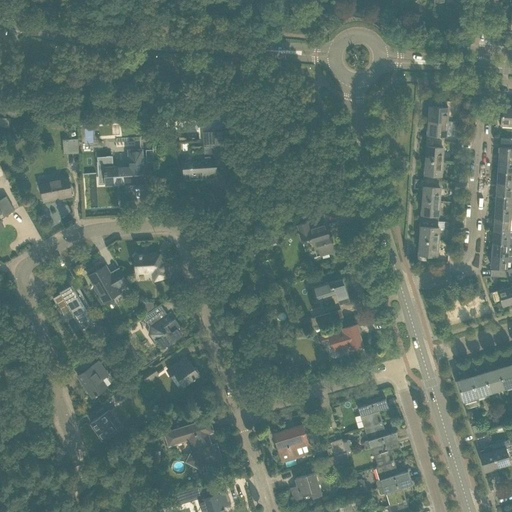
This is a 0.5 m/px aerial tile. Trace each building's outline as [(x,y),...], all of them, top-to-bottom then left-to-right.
[(447,107),(447,101),(430,99),(429,119),(447,121),(448,107),(447,107)] [(511,124),(511,105),(503,105),(501,124),(511,124)] [(212,113),(212,127),(226,126),(225,112),(212,113)] [(10,118),(0,117),(0,126),(10,127),(10,118)] [(429,119),(427,140),(443,141),(444,135),(446,135),(447,121),(429,119)] [(204,160),(182,162),(183,177),(206,175),(206,173),(211,173),(217,173),(214,131),(202,131),(204,157),(204,156),(204,160)] [(78,152),(77,138),(64,139),(65,153),(78,152)] [(443,141),(427,140),(425,160),(442,161),(443,141)] [(511,147),(510,147),(500,146),(499,158),(511,159),(511,147)] [(153,149),(146,149),(146,161),(154,161),(153,149)] [(104,173),(105,173),(106,183),(131,181),(131,187),(143,186),(141,150),(129,150),(130,166),(113,167),(113,155),(97,156),(98,173),(98,170),(105,169),(105,171),(104,171),(104,173)] [(511,159),(499,158),(498,170),(511,171),(511,159)] [(442,161),(425,160),(424,180),(440,181),(442,161)] [(511,171),(498,170),(497,183),(511,183),(511,171)] [(71,195),(69,185),(68,178),(40,183),(44,200),(71,195)] [(440,181),(424,180),(422,200),(439,201),(440,181)] [(511,183),(497,183),(496,195),(511,196),(511,190),(511,189),(511,183)] [(496,195),(495,207),(510,208),(511,207),(511,195),(511,196),(496,195)] [(0,218),(14,210),(9,201),(6,196),(0,199),(0,229),(4,227),(0,220),(0,218)] [(439,201),(422,200),(421,219),(437,221),(439,201)] [(495,207),(494,218),(511,219),(511,208),(510,209),(510,208),(495,207)] [(511,219),(494,218),(494,230),(509,231),(511,231),(511,219)] [(421,219),(419,240),(438,241),(439,227),(437,227),(437,221),(421,219)] [(308,221),(299,224),(297,225),(302,241),(311,238),(317,256),(322,255),(323,257),(329,255),(328,253),(334,251),(331,241),(333,240),(332,235),(330,236),(325,222),(310,227),(308,221)] [(494,230),(493,242),(508,243),(511,243),(511,231),(509,231),(494,230)] [(267,238),(260,240),(261,243),(263,247),(269,245),(267,238)] [(438,241),(419,240),(418,260),(417,260),(436,262),(438,241)] [(493,242),(492,254),(511,255),(511,247),(508,243),(493,242)] [(254,244),(251,247),(256,252),(259,249),(257,246),(254,244)] [(139,254),(139,255),(134,255),(135,273),(152,272),(155,280),(167,276),(162,257),(159,258),(158,256),(157,254),(142,255),(142,254),(139,254)] [(511,255),(492,254),(491,267),(506,268),(506,263),(511,263),(511,255)] [(114,303),(111,297),(120,291),(118,288),(127,283),(120,271),(112,276),(105,265),(88,275),(94,286),(93,287),(97,294),(99,293),(103,301),(104,300),(108,307),(110,308),(112,308),(113,307),(114,305),(114,303)] [(321,276),(311,279),(313,286),(323,283),(321,276)] [(342,278),(333,281),(313,287),(317,298),(336,292),(339,304),(349,301),(342,278)] [(81,328),(93,321),(94,320),(87,310),(91,308),(79,287),(75,289),(72,283),(60,291),(61,293),(53,297),(57,304),(58,306),(57,307),(61,314),(63,313),(64,314),(71,310),(81,328)] [(498,290),(492,292),(494,301),(501,299),(503,305),(510,303),(510,305),(511,304),(511,294),(510,287),(498,290)] [(158,305),(143,315),(150,325),(149,333),(154,340),(156,339),(163,348),(170,343),(169,342),(173,339),(174,340),(181,335),(177,328),(180,326),(175,318),(171,320),(167,314),(165,315),(158,305)] [(340,310),(310,319),(312,327),(342,317),(340,310)] [(99,323),(103,321),(98,313),(94,315),(99,323)] [(343,330),(328,334),(333,352),(349,347),(349,349),(363,345),(356,324),(342,328),(343,330)] [(278,328),(269,331),(271,338),(280,335),(278,328)] [(182,359),(174,365),(167,369),(171,375),(175,372),(183,384),(198,374),(189,361),(185,364),(182,359)] [(99,361),(86,370),(78,376),(92,396),(106,387),(100,379),(107,374),(99,361)] [(498,367),(505,390),(505,389),(504,387),(511,384),(511,364),(511,363),(511,364),(499,368),(498,367)] [(153,367),(141,375),(145,381),(157,373),(153,367)] [(485,371),(491,394),(492,394),(491,391),(501,387),(503,391),(505,390),(505,389),(505,390),(498,367),(498,368),(485,372),(485,371)] [(471,375),(478,399),(492,394),(491,394),(485,371),(484,371),(484,372),(471,376),(471,375)] [(458,379),(457,380),(466,408),(480,404),(478,399),(471,375),(470,375),(471,376),(458,380),(458,379)] [(125,387),(111,396),(115,402),(128,393),(125,387)] [(364,428),(382,422),(378,410),(388,407),(385,398),(358,407),(364,428)] [(97,418),(91,423),(102,439),(116,429),(110,420),(114,417),(109,410),(97,418)] [(492,419),(494,426),(501,424),(499,417),(492,419)] [(209,419),(180,428),(163,433),(166,444),(187,437),(191,452),(186,461),(197,467),(201,461),(209,458),(210,462),(221,459),(216,443),(211,445),(207,433),(213,432),(209,419)] [(159,424),(160,430),(169,427),(167,421),(159,424)] [(364,428),(368,440),(364,441),(364,443),(365,449),(370,447),(398,439),(396,431),(386,434),(382,422),(364,428)] [(309,446),(305,434),(302,424),(283,430),(285,437),(276,440),(282,460),(298,456),(296,450),(309,446)] [(486,429),(478,432),(473,433),(475,439),(488,435),(486,429)] [(346,451),(343,441),(342,438),(330,442),(331,447),(333,454),(334,455),(346,451)] [(400,446),(398,439),(370,447),(372,454),(374,454),(378,466),(394,461),(390,449),(400,446)] [(511,448),(510,442),(509,439),(491,444),(492,447),(493,451),(498,467),(510,463),(509,460),(511,459),(511,448)] [(347,440),(343,441),(346,451),(347,454),(352,453),(351,449),(352,448),(350,441),(347,440)] [(493,451),(492,447),(479,451),(485,471),(498,467),(493,451)] [(346,451),(334,455),(328,457),(330,464),(341,460),(343,467),(350,465),(347,454),(346,451)] [(382,478),(380,479),(378,479),(377,481),(379,487),(410,478),(407,470),(398,473),(394,461),(378,466),(382,478)] [(314,472),(305,475),(295,478),(297,485),(290,487),(294,500),(301,497),(300,494),(310,491),(312,497),(321,494),(314,472)] [(366,491),(367,491),(364,480),(360,478),(355,480),(359,493),(366,491)] [(410,478),(379,487),(377,488),(379,494),(381,495),(386,493),(390,505),(406,500),(402,488),(412,485),(410,478)] [(199,486),(173,495),(176,505),(199,498),(199,499),(202,511),(224,511),(223,509),(224,509),(224,507),(223,507),(223,505),(230,503),(230,501),(230,500),(228,493),(227,493),(226,491),(202,498),(199,486)] [(409,511),(406,500),(390,505),(388,506),(389,511),(420,511),(419,509),(411,511),(409,511)] [(350,501),(338,505),(339,511),(352,511),(353,511),(351,506),(350,502),(350,501)]
